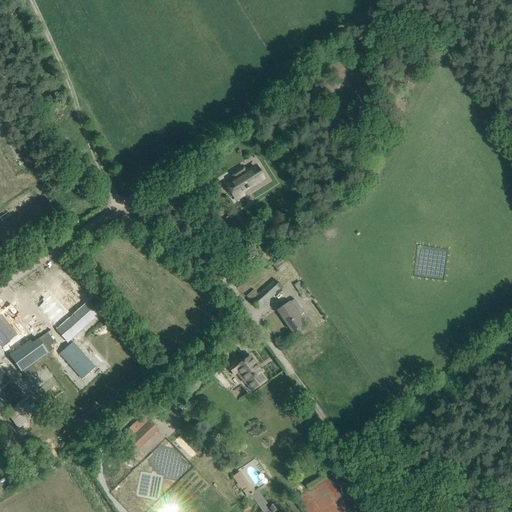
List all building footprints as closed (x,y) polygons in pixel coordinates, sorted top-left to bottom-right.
[(232,181),(226,185),(236,200),(243,195),(242,193),(248,188),(246,185),(253,181),(254,182),(261,177),(255,166),(245,172),(243,168),(233,174),(236,178),(235,179),(232,181)] [(244,224),(236,212),(230,216),(238,227),(244,224)] [(268,246),(252,256),(256,262),(272,253),(268,246)] [(287,264),(281,256),(271,263),(277,271),(287,264)] [(73,275),(66,267),(30,299),(68,343),(100,315),(89,301),(93,297),(73,275)] [(274,278),(262,289),(261,288),(256,292),(253,289),(246,296),(258,309),(282,287),(274,278)] [(306,290),(300,282),(295,285),(300,294),(306,290)] [(304,312),(295,299),(278,311),(292,331),(302,325),(297,317),(304,312)] [(0,307),(0,343),(3,347),(18,335),(2,316),(5,313),(0,307)] [(49,329),(41,320),(35,326),(43,334),(49,329)] [(30,342),(11,357),(17,365),(24,373),(28,378),(37,371),(33,365),(53,349),(49,346),(54,342),(47,332),(40,338),(32,344),(30,342)] [(95,369),(73,343),(60,355),(82,380),(95,369)] [(236,361),(228,367),(234,375),(239,371),(246,382),(246,383),(247,383),(251,388),(250,389),(251,390),(257,386),(258,387),(263,384),(262,382),(265,381),(259,373),(261,372),(250,356),(238,365),(236,361)] [(0,392),(11,383),(0,371),(0,392)] [(0,401),(6,409),(21,396),(11,383),(0,392),(0,401)] [(25,398),(7,412),(18,429),(36,415),(25,398)] [(149,421),(127,442),(134,449),(156,429),(149,421)] [(246,498),(256,490),(240,469),(230,477),(246,498)]
